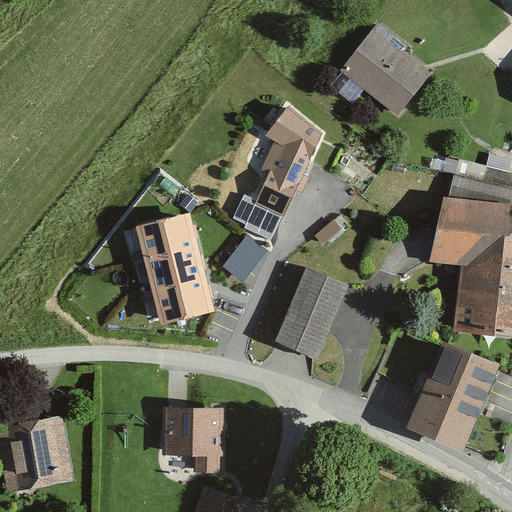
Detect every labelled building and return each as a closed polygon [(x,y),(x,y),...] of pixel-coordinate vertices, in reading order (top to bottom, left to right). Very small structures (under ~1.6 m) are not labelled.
[(371,27),(338,67),(395,112),(427,71),(371,27)] [(287,100),(264,129),(275,141),(249,208),(282,223),(322,128),(287,100)] [(489,162),(454,159),(451,192),(508,197),(511,156),(490,154),(489,162)] [(511,202),(438,192),(429,258),(459,262),(450,330),(511,337),(511,202)] [(189,217),(136,230),(161,331),(214,318),(189,217)] [(224,264),(246,279),(270,245),(248,230),(224,264)] [(344,283),(302,265),(271,338),(313,356),(344,283)] [(494,363),(442,339),(403,427),(456,450),(494,363)] [(222,413),(164,410),(162,458),(196,460),(195,474),(220,475),(222,413)] [(61,414),(0,424),(0,482),(1,489),(73,477),(61,414)] [(234,511),(239,500),(204,488),(196,511),(234,511)]
